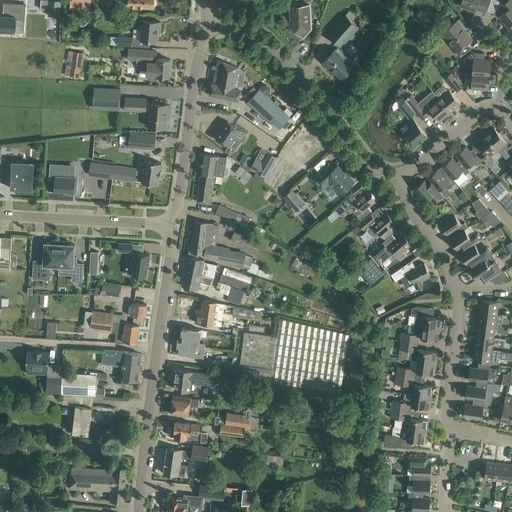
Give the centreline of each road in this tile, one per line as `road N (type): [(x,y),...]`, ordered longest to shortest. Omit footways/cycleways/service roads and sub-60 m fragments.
road 1 (residential): [(455,428),(445,403),(456,314),(448,264),(403,200),(400,175)]
road 2 (unclassified): [(400,175),(371,166),(263,39),(239,27),(205,26)]
road 3 (tertiary): [(167,225),(177,207),(205,26)]
road 4 (unclassified): [(0,215),(167,225)]
road 5 (tertiary): [(138,511),(157,347)]
road 6 (residential): [(157,347),(0,339)]
road 7 (unclassified): [(500,106),(481,109),(400,175)]
road 8 (tertiary): [(157,347),(167,225)]
